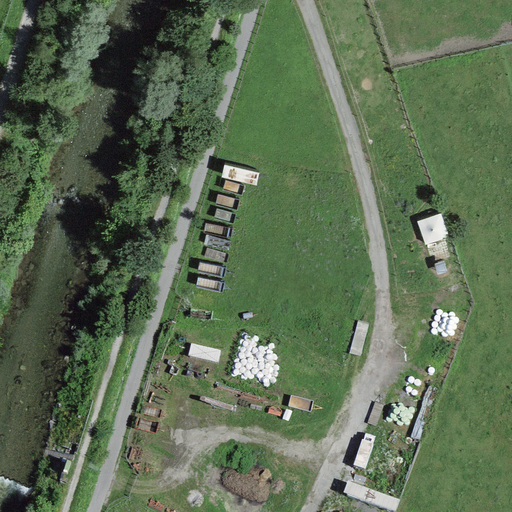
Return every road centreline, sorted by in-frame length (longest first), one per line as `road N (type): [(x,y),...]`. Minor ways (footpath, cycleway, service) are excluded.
road 1 (track): [(223,0),(61,511)]
road 2 (track): [(97,511),(254,0)]
